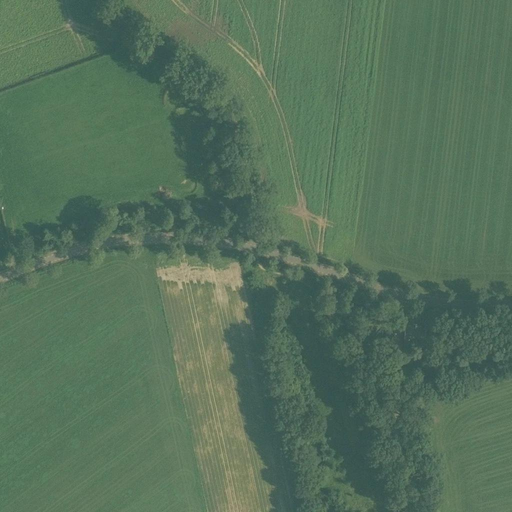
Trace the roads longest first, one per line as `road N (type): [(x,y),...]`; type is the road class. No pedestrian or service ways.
road 1 (tertiary): [(0,282),(79,249),(167,238),(257,249),(397,294)]
road 2 (track): [(257,249),(248,173),(224,103),(139,36),(111,0)]
road 3 (unclassified): [(412,511),(395,425),(397,294)]
